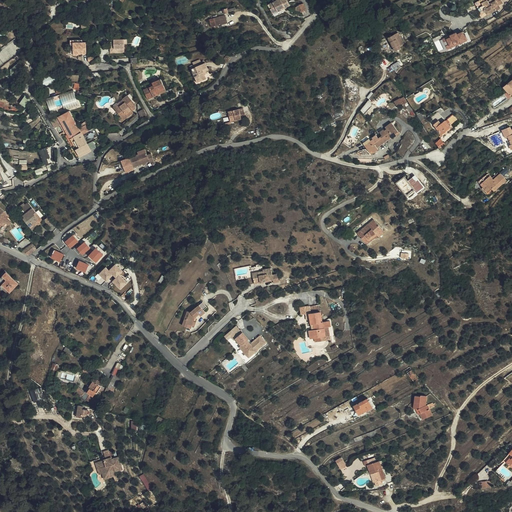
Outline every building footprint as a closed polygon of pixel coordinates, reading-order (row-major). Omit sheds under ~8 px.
[(286,1),(286,0),(269,0),(266,2),(270,9),(274,7),(275,8),(286,1)] [(496,0),(492,0),(487,3),(488,6),(486,7),(484,4),(478,6),(479,9),(481,9),(483,12),(479,14),(476,16),(478,20),(484,17),(484,18),(495,12),(493,10),(499,6),(496,0)] [(227,27),(225,20),(209,24),(210,27),(212,27),(213,31),(227,27)] [(462,29),(441,38),(445,50),(467,41),(462,29)] [(402,44),(396,33),(386,38),(393,51),(399,48),(398,45),(402,44)] [(125,42),(125,38),(115,38),(115,41),(115,47),(123,47),(123,51),(125,51),(125,42)] [(72,53),(74,54),(74,53),(74,42),(83,42),(83,39),(72,40),(72,53)] [(115,47),(115,41),(111,41),(111,51),(123,51),(123,47),(115,47)] [(74,53),(74,54),(74,55),(79,55),(79,54),(87,53),(87,42),(83,42),(74,42),(74,53)] [(201,68),(205,67),(208,66),(206,60),(191,65),(195,78),(204,75),(202,71),(201,68)] [(402,67),(398,61),(388,67),(391,71),(395,68),(397,71),(402,67)] [(42,77),(43,85),(56,83),(55,75),(42,77)] [(167,91),(162,79),(153,82),(155,85),(144,89),(148,99),(167,91)] [(27,106),(30,98),(24,95),(20,104),(27,106)] [(122,95),(117,98),(118,100),(111,106),(115,111),(112,113),(115,117),(113,119),(116,122),(128,112),(125,109),(130,105),(122,95)] [(404,101),(401,95),(392,99),(395,105),(404,101)] [(88,129),(85,123),(78,126),(70,106),(58,111),(67,135),(69,135),(76,153),(87,148),(80,132),(88,129)] [(240,120),(237,109),(226,113),(229,123),(240,120)] [(426,117),(422,110),(417,114),(420,120),(426,117)] [(453,115),(448,118),(449,120),(452,125),(457,121),(453,115)] [(446,122),(445,120),(440,123),(439,120),(433,124),(440,134),(450,128),(446,122)] [(388,135),(390,137),(391,138),(399,133),(392,124),(386,128),(384,130),(382,129),(379,131),(380,132),(376,135),(375,134),(372,137),(372,138),(370,140),(363,145),(369,154),(377,149),(376,148),(374,146),(376,144),(378,146),(387,139),(386,137),(388,135)] [(511,127),(511,126),(503,129),(506,138),(508,137),(511,144),(510,145),(511,149),(511,148),(511,127)] [(87,139),(96,136),(93,129),(84,133),(87,139)] [(47,158),(51,157),(47,147),(39,149),(44,164),(49,163),(47,158)] [(141,156),(140,153),(132,157),(124,160),(128,170),(137,166),(139,165),(143,163),(144,164),(148,163),(145,155),(141,156)] [(128,170),(124,160),(113,165),(118,176),(128,172),(128,170)] [(492,186),(495,189),(505,180),(499,173),(492,179),(486,173),(476,182),(486,192),(489,190),(492,186)] [(408,175),(398,182),(407,194),(413,189),(413,190),(418,187),(419,188),(423,185),(416,176),(411,180),(408,175)] [(40,221),(30,209),(20,217),(22,219),(20,221),(28,230),(40,221)] [(377,238),(382,233),(380,230),(385,226),(382,223),(377,227),(374,222),(368,227),(366,224),(355,234),(364,244),(372,238),(372,239),(375,236),(377,238)] [(78,240),(72,233),(64,240),(70,247),(78,240)] [(91,247),(85,240),(77,247),(82,254),(91,247)] [(21,250),(23,254),(27,256),(34,250),(28,245),(21,250)] [(103,254),(95,247),(88,254),(95,261),(103,254)] [(64,253),(54,248),(50,256),(60,261),(64,253)] [(88,263),(79,260),(75,268),(85,272),(88,263)] [(108,268),(105,265),(98,272),(106,281),(113,274),(115,277),(112,280),(119,288),(126,281),(119,273),(123,270),(115,262),(108,268)] [(271,269),(263,270),(253,272),(255,283),(274,279),(274,283),(279,282),(277,274),(272,275),(271,269)] [(20,283),(7,271),(3,275),(7,279),(2,284),(11,292),(20,283)] [(188,325),(191,320),(192,317),(198,313),(199,315),(204,312),(202,310),(205,308),(201,302),(189,312),(185,310),(179,324),(183,326),(185,324),(188,325)] [(321,337),(320,328),(318,312),(317,312),(308,313),(307,313),(308,320),(309,324),(312,324),(313,329),(309,329),(306,330),(306,339),(310,338),(321,337)] [(238,332),(232,337),(235,344),(234,345),(239,352),(241,351),(243,353),(246,351),(250,347),(245,340),(246,339),(244,336),(246,334),(242,327),(237,330),(238,332)] [(229,339),(232,337),(227,330),(221,335),(222,337),(226,334),(229,339)] [(111,391),(119,375),(113,372),(105,388),(111,391)] [(92,389),(96,383),(91,380),(88,386),(89,387),(92,389)] [(99,385),(96,383),(92,389),(89,387),(86,392),(92,395),(93,393),(98,395),(99,392),(97,390),(99,385)] [(31,390),(34,401),(45,398),(42,387),(31,390)] [(419,419),(428,414),(423,404),(421,405),(422,395),(417,394),(416,396),(411,396),(410,408),(414,409),(415,410),(416,410),(417,412),(416,414),(419,419)] [(370,406),(365,398),(352,406),(357,414),(370,406)] [(109,469),(113,469),(119,467),(115,453),(109,454),(107,447),(101,448),(102,453),(103,455),(95,457),(97,465),(100,464),(101,469),(109,467),(109,469)] [(511,454),(508,451),(503,458),(506,460),(511,454)] [(103,455),(102,453),(89,456),(92,466),(97,465),(95,457),(103,455)] [(345,468),(341,461),(334,464),(339,472),(345,468)] [(383,481),(389,477),(379,461),(369,468),(374,476),(378,474),(383,481)] [(148,490),(152,488),(145,473),(141,475),(148,490)] [(480,481),(480,488),(492,487),(491,480),(480,481)]
